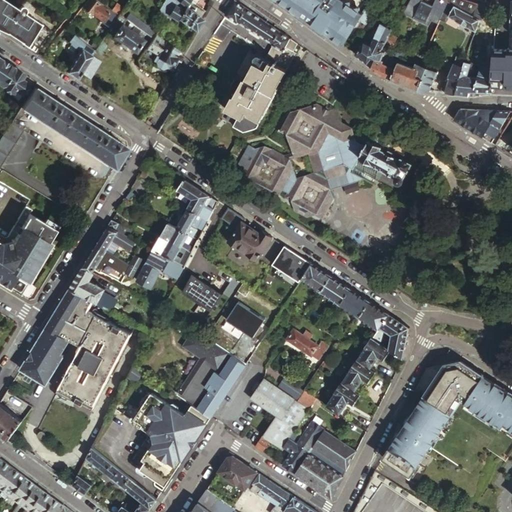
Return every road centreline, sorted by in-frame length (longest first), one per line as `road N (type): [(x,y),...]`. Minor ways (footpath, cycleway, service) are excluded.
road 1 (tertiary): [(424,323),(147,141)]
road 2 (residential): [(168,511),(216,439),(331,511)]
road 3 (residential): [(147,141),(35,319)]
road 4 (tertiary): [(260,0),(421,110)]
road 5 (residential): [(335,511),(423,342)]
road 6 (tertiary): [(147,141),(0,44)]
road 7 (unclassified): [(150,117),(222,0)]
